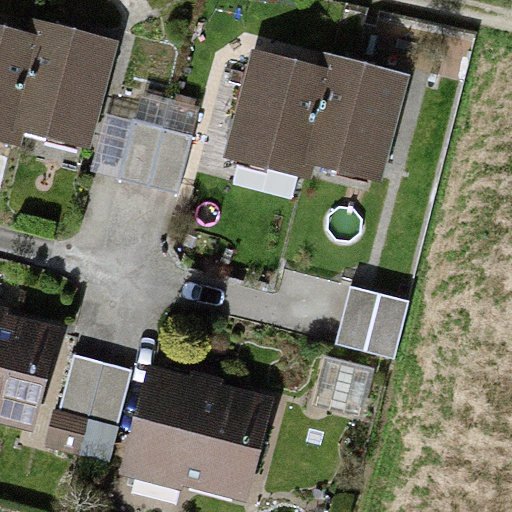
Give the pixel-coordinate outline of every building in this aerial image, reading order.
[(32,42),(15,114),(85,132),(108,47),(35,32),(32,42)] [(15,114),(32,42),(0,34),(0,131),(10,134),(15,114)] [(305,147),(323,75),(258,59),(236,147),(301,163),(305,147)] [(323,75),(305,147),(374,164),(396,79),(327,61),(323,75)] [(169,106),(138,97),(131,119),(110,113),(93,172),(146,187),(162,127),(169,106)] [(193,135),(162,127),(146,187),(178,195),(193,135)] [(340,308),(286,294),(277,327),(332,342),(340,308)] [(0,313),(0,418),(29,426),(55,328),(0,313)] [(85,420),(102,362),(73,355),(56,410),(85,420)] [(131,371),(102,362),(85,420),(113,429),(131,371)] [(155,372),(125,490),(181,503),(186,481),(241,494),(264,399),(155,372)]
